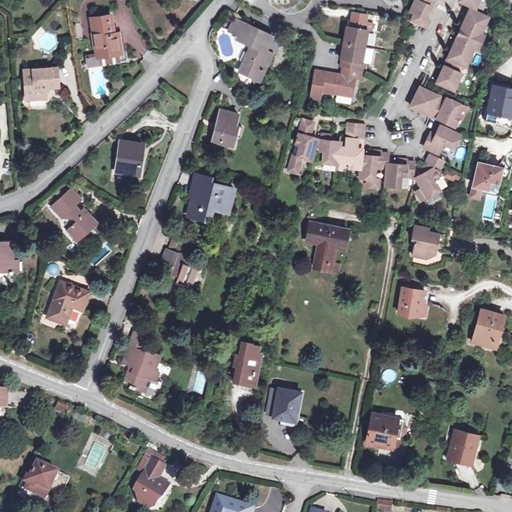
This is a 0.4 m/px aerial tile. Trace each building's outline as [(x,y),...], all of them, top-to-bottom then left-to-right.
[(427,18),(432,5),(420,0),(415,0),(411,11),(414,13),(411,20),(427,27),(430,20),(427,18)] [(466,28),(461,40),(457,39),(437,82),(454,90),(462,72),(456,69),(459,64),(465,67),(486,22),(483,21),(486,15),(470,8),(462,26),(466,28)] [(347,25),(343,43),(366,47),(369,30),(372,31),(373,23),(367,22),(368,15),(352,12),(351,18),(356,19),(354,27),(349,26),(347,25)] [(91,18),(97,56),(99,65),(126,61),(125,51),(120,52),(117,33),(114,34),(111,15),(91,18)] [(230,31),(239,36),(244,23),(235,19),(230,31)] [(272,35),(244,23),(239,36),(237,38),(255,47),(253,51),(250,49),(241,69),(258,78),(270,52),(265,50),(272,35)] [(340,59),(343,59),(348,60),(346,68),(342,67),(341,68),(364,72),(366,63),(363,63),(366,47),(343,43),(340,59)] [(88,66),(99,65),(97,56),(87,58),(88,66)] [(26,99),(45,97),(45,87),(58,86),(56,67),(24,70),(26,99)] [(323,74),(314,72),(308,100),(319,102),(320,91),(349,96),(350,87),(353,88),(355,78),(363,80),(364,72),(341,68),(340,75),(324,72),(323,74)] [(483,119),(506,124),(511,101),(511,100),(511,87),(491,83),(487,105),(483,104),(481,114),(484,115),(483,119)] [(430,115),(440,95),(421,87),(411,106),(430,115)] [(350,103),(351,97),(336,95),(335,100),(350,103)] [(440,95),(430,115),(432,116),(438,119),(440,114),(444,116),(442,121),(447,124),(455,127),(459,117),(455,115),(460,104),(447,98),(447,99),(440,95)] [(213,140),(233,145),(238,126),(236,126),(239,115),(221,110),(213,140)] [(302,159),(311,161),(316,143),(312,141),(314,136),(311,135),(314,122),(304,120),(297,144),(301,146),(298,156),(294,154),(291,164),(300,167),(302,159)] [(348,130),(365,132),(366,124),(349,122),(348,130)] [(425,148),(431,151),(439,155),(444,144),(454,149),(461,136),(445,128),(442,132),(437,130),(435,134),(430,132),(426,140),(428,141),(425,148)] [(365,132),(348,130),(347,138),(364,140),(365,132)] [(338,161),(340,146),(335,145),(335,140),(331,139),(331,134),(322,133),(320,150),(325,150),(323,162),(338,164),(338,161)] [(361,168),(362,160),(362,154),(357,154),(358,149),(364,149),(364,140),(347,138),(346,147),(340,146),(338,161),(349,162),(349,167),(361,168)] [(116,171),(139,175),(143,145),(120,141),(116,171)] [(362,160),(361,168),(360,177),(370,178),(369,186),(378,187),(379,178),(375,178),(376,167),(387,168),(388,168),(389,153),(382,153),(382,151),(372,150),(372,155),(367,155),(366,160),(362,160)] [(443,161),(430,154),(426,161),(428,163),(427,165),(422,168),(424,173),(421,174),(423,179),(419,182),(421,188),(415,191),(420,200),(439,191),(435,181),(439,179),(434,168),(435,166),(436,166),(441,168),(442,167),(441,166),(443,161)] [(388,168),(387,168),(385,185),(400,187),(402,176),(413,177),(414,162),(407,161),(407,159),(398,158),(398,164),(393,163),(393,169),(388,168)] [(502,168),(478,162),(473,187),(481,188),(495,191),(498,189),(502,168)] [(458,182),(461,173),(444,167),(441,176),(458,182)] [(191,189),(194,190),(188,214),(207,220),(211,207),(228,211),(234,190),(210,184),(211,179),(195,175),(191,189)] [(72,207),(82,198),(71,187),(51,206),(61,217),(62,216),(64,218),(73,218),(75,220),(66,229),(75,239),(96,221),(85,209),(85,208),(84,208),(83,208),(80,209),(79,208),(75,211),(72,207)] [(481,188),(473,187),(471,197),(479,199),(481,188)] [(306,241),(319,243),(314,267),(337,272),(338,264),(332,262),(335,247),(344,248),(349,230),(310,223),(306,241)] [(443,236),(428,232),(429,229),(415,226),(412,239),(415,240),(412,256),(425,259),(427,252),(435,254),(436,248),(440,249),(443,236)] [(0,272),(6,272),(12,272),(12,259),(12,240),(0,240),(0,272)] [(166,248),(158,268),(161,270),(160,273),(163,274),(156,291),(174,298),(180,283),(192,288),(199,270),(189,265),(192,258),(166,248)] [(289,286),(295,287),(297,277),(291,276),(289,286)] [(48,317),(66,324),(73,307),(83,310),(89,292),(61,282),(48,317)] [(403,287),(398,312),(418,315),(420,304),(424,301),(426,290),(403,287)] [(484,339),(497,343),(504,315),(481,309),(475,335),(473,335),(472,341),(483,344),(484,339)] [(129,386),(143,392),(149,378),(156,381),(160,371),(156,369),(161,354),(147,348),(145,353),(141,352),(148,335),(134,330),(129,344),(130,345),(122,363),(130,366),(124,381),(126,381),(125,382),(130,384),(129,386)] [(484,339),(483,344),(496,347),(497,343),(484,339)] [(9,349),(16,352),(19,347),(12,344),(9,349)] [(259,351),(249,349),(248,352),(239,350),(238,354),(235,354),(234,360),(237,361),(233,381),(252,385),(259,351)] [(273,417),(288,420),(289,417),(296,418),(302,393),(279,388),(279,391),(276,402),(273,417)] [(270,400),(276,402),(279,391),(272,389),(270,400)] [(8,391),(0,390),(0,406),(8,407),(8,391)] [(68,408),(58,403),(55,410),(65,415),(68,408)] [(393,448),(395,437),(398,418),(372,414),(367,443),(393,448)] [(404,420),(398,418),(395,437),(400,438),(404,420)] [(447,459),(472,465),(480,435),(455,429),(447,459)] [(134,490),(139,493),(137,497),(138,502),(147,508),(153,506),(161,492),(165,490),(169,485),(158,478),(165,467),(153,459),(134,490)] [(32,485),(29,491),(46,499),(59,472),(38,461),(31,477),(28,476),(25,482),(28,483),(32,485)] [(212,511),(252,511),(253,509),(218,497),(212,511)] [(378,500),(376,509),(392,511),(393,502),(378,500)]
